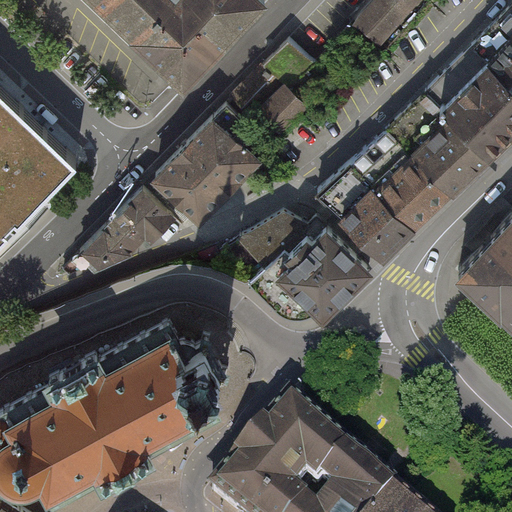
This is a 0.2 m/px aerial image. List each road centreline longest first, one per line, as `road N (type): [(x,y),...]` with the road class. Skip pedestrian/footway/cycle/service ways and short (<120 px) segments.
road 1 (residential): [(0,312),(163,254),(304,183),(482,0)]
road 2 (unclassified): [(0,367),(125,306),(174,292),(215,298),(287,363)]
road 3 (unclassified): [(295,0),(139,159)]
road 4 (residential): [(139,159),(0,300)]
road 5 (residential): [(0,30),(139,159)]
road 6 (residential): [(199,511),(198,466),(255,413),(287,363)]
road 7 (secondary): [(511,164),(431,247),(410,281),(407,305)]
road 8 (secondary): [(407,305),(415,332),(511,424)]
road 9 (residential): [(287,363),(407,305)]
